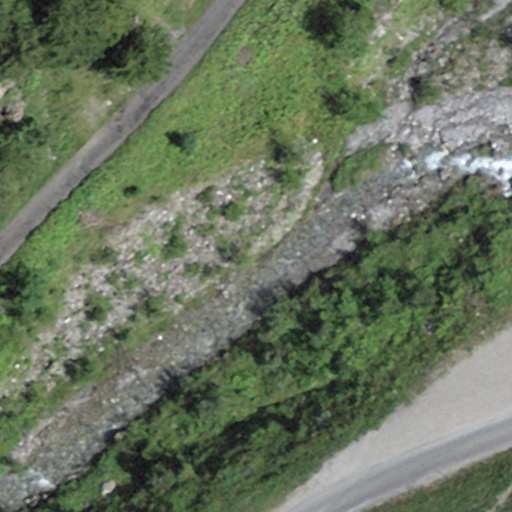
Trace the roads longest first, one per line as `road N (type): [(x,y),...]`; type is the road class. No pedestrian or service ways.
road 1 (track): [(234,0),(0,259)]
road 2 (unclassified): [(511,417),(355,479),(304,511)]
